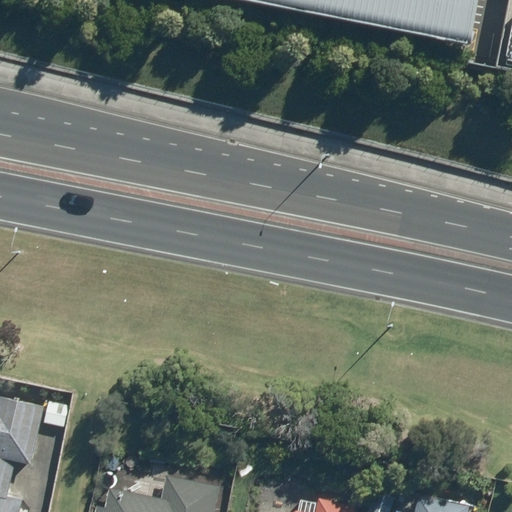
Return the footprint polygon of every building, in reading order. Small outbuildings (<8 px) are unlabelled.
[(222,0),(468,46),(476,0),(222,0)] [(511,0),(508,0),(506,13),(495,69),(511,72),(511,0)] [(29,466),(42,408),(0,399),(0,511),(19,511),(23,499),(6,495),(13,463),(29,466)] [(161,496),(108,488),(104,509),(91,506),(90,511),(220,511),(225,482),(165,472),(161,496)] [(356,511),(359,502),(264,482),(257,511),(356,511)] [(465,511),(467,505),(410,495),(407,511),(465,511)]
